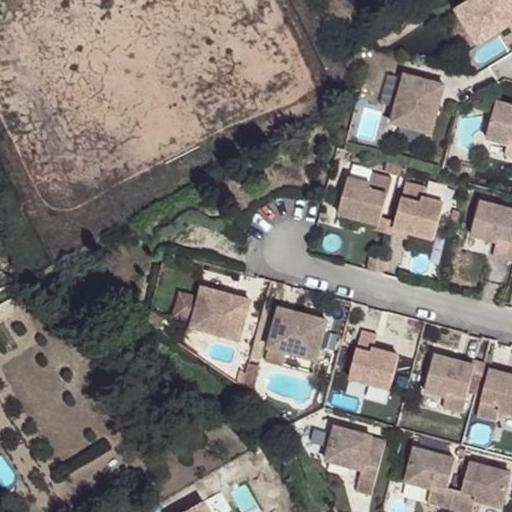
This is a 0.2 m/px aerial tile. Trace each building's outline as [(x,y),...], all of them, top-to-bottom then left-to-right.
[(511,26),(507,18),(511,14),(511,0),(478,0),(461,11),(475,32),(483,47),(511,29),(511,26)] [(475,32),(461,11),(440,23),(453,45),(475,32)] [(435,96),(440,81),(410,72),(396,121),(435,133),(446,99),(435,96)] [(451,84),(440,81),(435,96),(446,99),(451,84)] [(511,105),(502,102),(491,139),(511,145),(509,155),(511,156),(511,105)] [(383,222),(385,213),(397,174),(377,169),(374,180),(353,174),(342,210),(368,218),(383,222)] [(412,179),(401,217),(398,227),(413,231),(438,238),(449,202),(428,195),(431,184),(412,179)] [(498,255),(511,259),(511,257),(511,207),(484,200),(474,233),(496,240),(497,234),(502,236),(501,241),(498,255)] [(389,229),(393,215),(385,213),(383,222),(368,218),(366,223),(389,229)] [(401,217),(393,215),(389,229),(411,236),(413,231),(398,227),(401,217)] [(236,302),(239,292),(206,283),(203,293),(185,287),(178,311),(196,316),(195,321),(242,334),(250,306),(236,302)] [(253,296),(239,292),(236,302),(250,306),(253,296)] [(150,314),(160,321),(167,312),(153,304),(150,314)] [(281,304),(278,313),(293,318),(296,308),(281,304)] [(293,318),(278,313),(269,342),(287,348),(318,357),(329,318),(296,308),(293,318)] [(374,352),(375,346),(380,332),(364,328),(351,375),(392,388),(401,353),(381,347),(380,354),(374,352)] [(287,348),(269,342),(265,356),(283,361),(287,348)] [(464,413),(475,372),(478,365),(463,360),(436,353),(426,390),(447,397),(444,408),(464,413)] [(252,356),(248,372),(257,374),(262,359),(252,356)] [(483,374),(486,362),(463,356),(463,360),(478,365),(475,372),(483,374)] [(508,369),(486,362),(483,374),(490,376),(492,369),(507,373),(508,369)] [(492,369),(490,376),(478,417),(498,423),(501,413),(511,415),(511,375),(507,373),(492,369)] [(248,372),(245,380),(253,388),(257,374),(248,372)] [(364,460),(363,466),(356,487),(371,491),(388,436),(337,421),(327,455),(354,463),(356,457),(364,460)] [(457,455),(416,442),(406,477),(427,483),(429,478),(434,479),(432,485),(428,499),(443,503),(449,483),(457,455)] [(354,463),(363,466),(364,460),(356,457),(354,463)] [(463,487),(457,507),(473,511),(477,498),(478,491),(483,493),(482,499),(503,505),(511,473),(511,469),(471,458),(463,487)] [(451,506),(456,486),(449,483),(443,503),(451,506)] [(463,487),(456,486),(451,506),(457,507),(463,487)]
